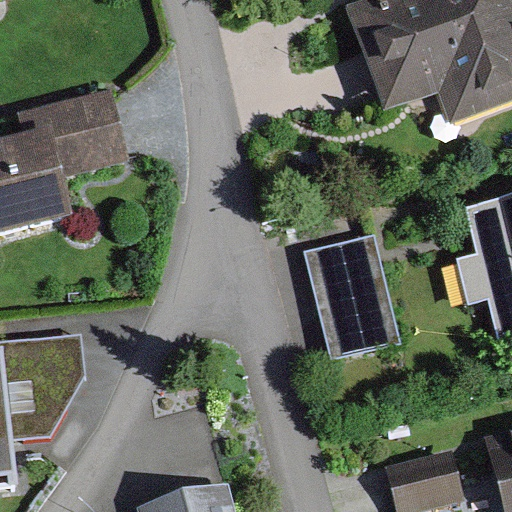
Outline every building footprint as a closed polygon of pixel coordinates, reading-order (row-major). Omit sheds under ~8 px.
[(511,0),(399,0),(358,15),(396,119),(463,95),(471,118),(511,103),(511,0)] [(0,253),(99,234),(87,171),(133,162),(122,104),(31,122),(36,145),(0,151),(0,253)] [(511,212),(489,218),(511,320),(511,212)] [(387,246),(320,263),(345,366),(412,350),(387,246)] [(9,366),(0,366),(0,495),(26,493),(21,451),(41,449),(73,385),(68,347),(8,354),(9,366)] [(511,441),(502,443),(511,495),(511,441)] [(463,462),(406,476),(414,511),(429,511),(473,502),(463,462)] [(245,511),(243,502),(198,511),(245,511)]
